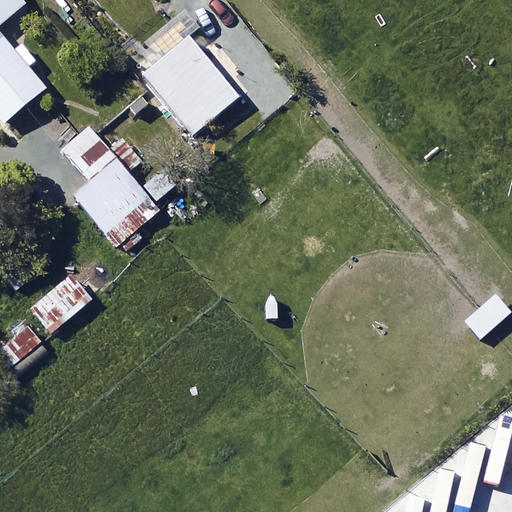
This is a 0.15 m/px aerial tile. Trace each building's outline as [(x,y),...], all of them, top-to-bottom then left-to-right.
[(22,45),(13,52),(0,36),(0,28),(26,5),(21,0),(0,0),(0,120),(6,126),(47,90),(29,70),(37,62),(22,45)] [(186,37),(141,75),(193,137),(238,99),(186,37)] [(61,153),(86,184),(71,197),(114,251),(159,215),(90,130),(61,153)] [(32,313),(51,335),(89,304),(70,282),(32,313)] [(0,348),(0,360),(15,379),(50,351),(29,325),(0,348)]
